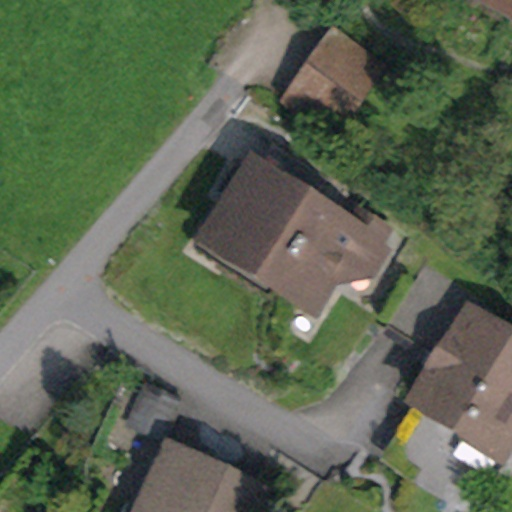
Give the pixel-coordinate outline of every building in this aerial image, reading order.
[(511,0),(490,0),(511,12),(511,0)] [(336,39),(290,105),(332,135),(378,69),(336,39)] [(326,285),(337,283),(351,261),(372,273),(385,253),(377,248),(387,231),(359,214),(349,230),(313,208),(330,181),(276,147),(259,174),(254,171),(246,184),(235,201),(207,245),(311,310),(326,285)] [(246,184),(233,176),(223,193),(235,201),(246,184)] [(481,299),(426,265),(391,320),(436,348),(447,331),(457,338),(441,363),(415,405),(431,415),(464,436),(471,426),(507,448),(511,439),(511,343),(470,317),(481,299)] [(447,331),(436,348),(391,320),(386,329),(441,363),(457,338),(447,331)] [(145,397),(131,426),(161,439),(175,410),(145,397)] [(380,463),(395,473),(431,415),(415,405),(380,463)] [(496,465),(507,448),(471,426),(464,436),(460,443),(496,465)] [(153,489),(143,511),(252,511),(260,497),(169,455),(153,489)] [(143,511),(153,489),(149,487),(137,511),(143,511)]
